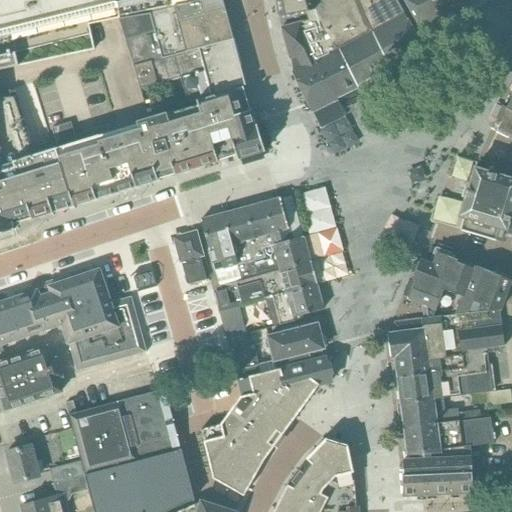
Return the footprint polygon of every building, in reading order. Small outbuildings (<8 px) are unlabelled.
[(94,50),(89,24),(118,18),(120,18),(119,17),(115,0),(0,0),(0,69),(29,64),(94,50)] [(115,0),(119,17),(150,10),(201,0),(200,0),(115,0)] [(233,39),(222,0),(200,0),(201,0),(150,10),(162,57),(233,39)] [(276,0),(279,16),(314,10),(311,0),(276,0)] [(311,0),(314,10),(316,10),(342,3),(351,0),(311,0)] [(381,72),(402,60),(368,0),(351,0),(342,3),(381,72)] [(368,0),(402,60),(424,48),(418,37),(396,0),(368,0)] [(404,0),(424,34),(439,26),(459,14),(456,8),(470,0),(404,0)] [(358,84),(381,72),(342,3),(316,10),(358,84)] [(120,18),(118,18),(134,67),(140,89),(185,76),(187,83),(181,85),(187,104),(197,101),(243,86),(243,87),(245,86),(245,85),(246,85),(233,39),(162,57),(150,10),(119,17),(120,18)] [(358,84),(316,10),(314,10),(316,18),(306,21),(317,60),(328,81),(337,98),(359,87),(358,84)] [(292,72),(302,67),(317,60),(306,21),(281,28),(290,59),(292,72)] [(328,81),(317,60),(302,67),(292,72),(311,111),(337,98),(328,81)] [(58,147),(56,148),(74,205),(95,199),(95,200),(96,199),(96,198),(135,186),(135,187),(136,187),(136,186),(157,180),(157,181),(158,180),(158,179),(174,174),(175,175),(176,175),(176,174),(217,161),(217,162),(218,162),(218,161),(236,155),(238,160),(239,160),(239,159),(264,151),(264,152),(265,151),(257,124),(255,125),(251,111),(252,111),(251,110),(250,110),(243,87),(243,86),(197,101),(198,104),(77,142),(58,147)] [(511,88),(511,89),(511,99),(508,108),(503,106),(497,120),(501,122),(497,130),(511,137),(511,88)] [(0,233),(14,229),(14,228),(13,228),(12,225),(31,219),(32,219),(32,218),(52,212),(52,213),(53,213),(53,212),(73,206),(74,206),(74,205),(56,148),(55,148),(54,149),(35,154),(15,90),(14,91),(11,91),(11,90),(9,90),(10,94),(0,95),(0,233)] [(475,168),(460,216),(464,217),(461,230),(496,240),(499,227),(507,230),(507,228),(511,229),(511,179),(478,169),(475,168)] [(262,248),(273,245),(304,238),(303,236),(291,240),(280,198),(245,208),(257,249),(262,248)] [(245,208),(223,214),(237,264),(264,257),(262,248),(257,249),(245,208)] [(215,271),(237,264),(223,214),(201,220),(215,271)] [(180,235),(172,236),(174,245),(179,264),(181,263),(187,285),(207,279),(201,260),(201,258),(204,257),(197,230),(180,235)] [(310,261),(304,238),(273,245),(262,248),(264,257),(237,264),(231,266),(235,282),(252,277),(252,278),(310,261)] [(420,260),(406,298),(423,304),(435,308),(438,300),(459,308),(456,316),(500,311),(502,305),(502,304),(511,280),(493,273),(475,266),(458,260),(441,254),(438,252),(433,265),(423,261),(420,260)] [(311,261),(310,261),(252,278),(252,277),(235,282),(242,305),(265,299),(317,285),(318,285),(311,261)] [(0,345),(62,324),(68,343),(76,371),(147,352),(131,296),(110,303),(99,270),(86,274),(85,271),(74,275),(74,278),(54,285),(53,280),(31,287),(32,292),(25,295),(24,292),(16,294),(17,297),(5,301),(4,298),(0,299),(0,345)] [(135,283),(137,289),(155,284),(152,272),(133,277),(135,283)] [(323,309),(317,285),(265,299),(272,326),(294,320),(294,317),(323,309)] [(220,312),(226,339),(246,334),(239,307),(220,312)] [(390,334),(388,334),(391,358),(395,357),(427,352),(428,360),(443,359),(458,357),(463,357),(462,352),(485,349),(487,349),(504,346),(504,345),(501,345),(498,326),(502,326),(500,311),(456,316),(421,319),(395,323),(390,330),(390,334)] [(285,333),(269,337),(277,370),(322,358),(320,349),(324,348),(323,346),(325,343),(323,337),(320,335),(318,324),(298,329),(297,325),(284,329),(285,333)] [(246,334),(226,339),(235,371),(237,380),(249,377),(261,373),(259,365),(254,366),(250,350),(246,334)] [(47,345),(0,361),(0,391),(6,409),(62,390),(58,377),(62,375),(56,357),(52,358),(47,345)] [(398,378),(452,372),(483,366),(489,364),(487,349),(462,352),(463,357),(458,357),(443,359),(428,360),(427,352),(395,357),(396,364),(392,367),(393,373),(397,375),(398,378)] [(244,496),(264,459),(319,385),(331,381),(325,357),(322,358),(277,370),(249,377),(237,380),(241,397),(221,424),(201,429),(213,478),(244,496)] [(399,389),(396,393),(397,404),(441,399),(493,392),(489,364),(483,366),(452,372),(398,378),(399,389)] [(68,415),(81,462),(84,476),(134,463),(181,450),(165,389),(68,415)] [(441,399),(397,404),(398,415),(403,416),(404,428),(459,422),(458,413),(457,409),(443,411),(441,399)] [(461,413),(458,413),(459,422),(480,419),(480,411),(461,413)] [(500,433),(511,427),(511,425),(505,413),(493,419),(500,433)] [(406,438),(402,442),(403,452),(470,446),(491,444),(494,444),(491,418),(488,418),(480,419),(459,422),(404,428),(406,438)] [(356,511),(357,507),(354,473),(348,446),(326,439),(307,459),(288,485),(274,511),(356,511)] [(14,483),(33,477),(40,475),(32,446),(6,453),(14,483)] [(470,446),(403,452),(402,452),(403,460),(403,469),(402,470),(403,496),(484,492),(483,492),(481,457),(471,458),(470,446)] [(165,511),(193,500),(194,500),(181,450),(134,463),(84,476),(88,489),(94,511),(165,511)] [(84,476),(81,462),(49,470),(53,485),(84,476)] [(88,489),(84,476),(53,485),(57,498),(21,508),(22,511),(66,511),(64,501),(68,500),(72,494),(88,489)] [(229,511),(200,502),(177,511),(229,511)]
